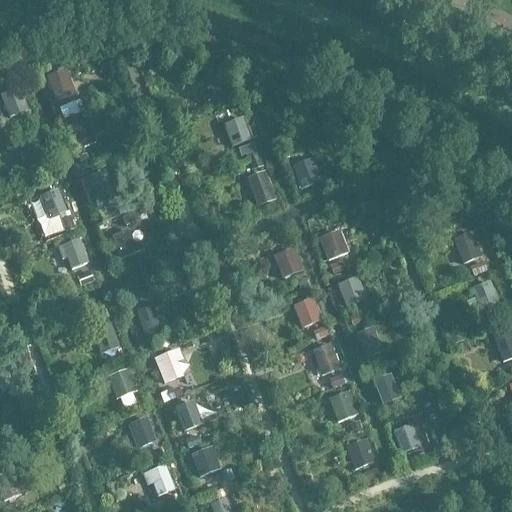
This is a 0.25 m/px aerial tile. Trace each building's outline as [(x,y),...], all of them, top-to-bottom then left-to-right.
[(45,81),(54,104),(74,97),(65,74),(45,81)] [(215,99),(206,75),(185,83),(194,107),(215,99)] [(0,98),(0,102),(7,121),(27,114),(18,91),(0,98)] [(82,101),(63,107),(67,118),(85,113),(82,101)] [(253,145),(244,121),(223,129),(232,153),(253,145)] [(67,133),(75,155),(95,148),(87,125),(67,133)] [(17,150),(26,172),(45,165),(37,142),(17,150)] [(320,186),(311,162),(290,171),(299,194),(320,186)] [(85,182),(93,204),(113,197),(105,174),(85,182)] [(274,198),(265,174),(245,182),(254,206),(274,198)] [(39,201),(47,223),(67,216),(59,193),(39,201)] [(109,240),(117,262),(137,255),(129,232),(109,240)] [(341,234),(316,242),(325,268),(349,259),(341,234)] [(475,237),(451,245),(460,270),(484,262),(475,237)] [(59,250),(67,273),(87,265),(79,243),(59,250)] [(295,250),(270,259),(279,284),(303,276),(295,250)] [(90,266),(75,271),(80,285),(95,280),(90,266)] [(360,280),(335,288),(344,314),(368,306),(360,280)] [(493,286),(469,295),(478,320),(502,312),(493,286)] [(314,300),(289,308),(298,333),(322,325),(314,300)] [(133,317),(141,340),(161,332),(153,310),(133,317)] [(91,335),(100,358),(119,350),(111,327),(91,335)] [(376,331),(352,339),(361,364),(385,356),(376,331)] [(511,333),(489,341),(498,366),(511,361),(511,333)] [(334,348),(309,356),(318,382),(342,373),(334,348)] [(152,363),(160,386),(180,378),(172,355),(152,363)] [(107,382),(116,404),(135,397),(127,374),(107,382)] [(395,378),(371,386),(379,411),(403,403),(395,378)] [(350,394),(326,402),(335,428),(359,419),(350,394)] [(173,413),(181,436),(201,428),(193,406),(173,413)] [(128,429),(136,452),(156,445),(148,422),(128,429)] [(392,436),(401,458),(420,451),(411,428),(392,436)] [(368,442),(344,451),(353,476),(376,468),(368,442)] [(190,460),(199,482),(218,475),(210,452),(190,460)] [(145,478),(153,501),(173,493),(165,471),(145,478)] [(13,478),(0,483),(0,503),(1,507),(22,500),(13,478)] [(209,510),(209,511),(231,511),(229,503),(209,510)]
